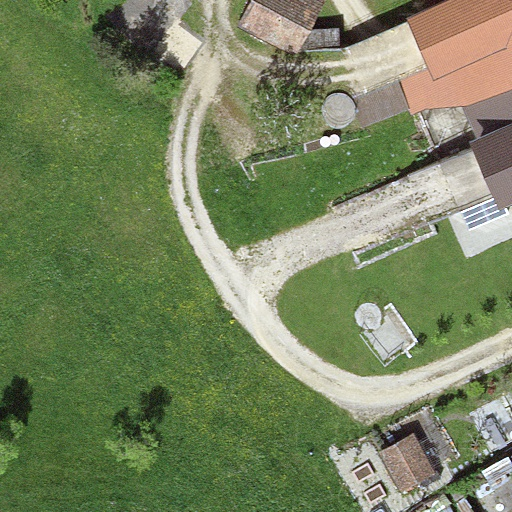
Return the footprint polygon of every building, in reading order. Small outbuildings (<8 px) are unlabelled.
[(253,0),(241,25),(298,53),(325,0),(253,0)] [(471,105),(511,87),(511,0),(444,0),(407,16),(409,20),(435,78),(447,73),(462,105),(471,105)] [(427,109),(462,105),(447,73),(435,78),(409,20),(347,46),(368,89),(355,96),(365,124),(410,108),(412,114),(427,109)] [(471,141),(502,210),(511,205),(511,87),(471,105),(462,105),(476,139),(471,141)] [(435,474),(415,432),(381,454),(402,491),(435,474)]
